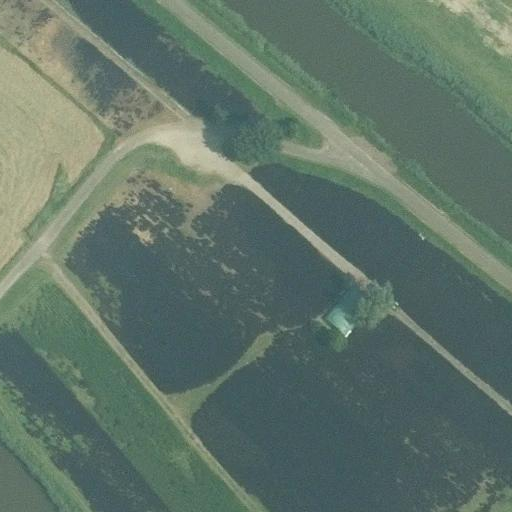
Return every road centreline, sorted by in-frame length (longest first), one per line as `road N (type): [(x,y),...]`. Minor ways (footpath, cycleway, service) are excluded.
road 1 (track): [(180,128),(511,407)]
road 2 (unclassified): [(0,287),(121,149),(142,138),(214,130),(360,159)]
road 3 (unclassified): [(360,159),(168,0)]
road 4 (unclassified): [(511,278),(360,159)]
